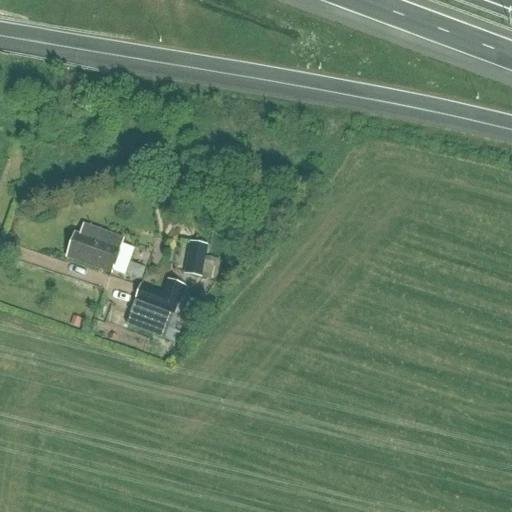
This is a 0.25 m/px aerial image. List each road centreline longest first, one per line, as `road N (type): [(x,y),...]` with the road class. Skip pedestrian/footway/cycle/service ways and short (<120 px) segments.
road 1 (motorway): [(0,31),(511,124)]
road 2 (motorway): [(355,0),(511,57)]
